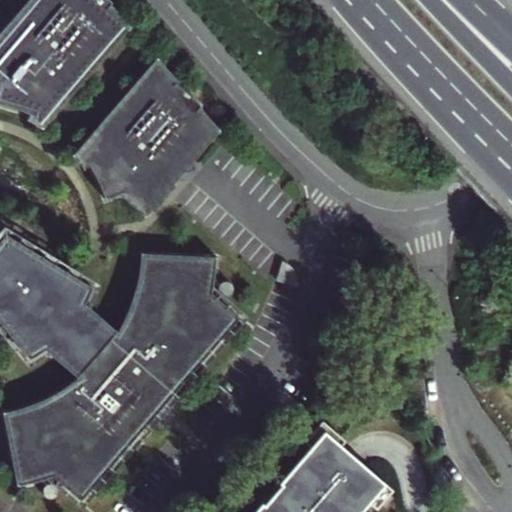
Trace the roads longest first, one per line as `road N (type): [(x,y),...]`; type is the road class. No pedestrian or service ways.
road 1 (unclassified): [(423,209),(371,206),(329,182),(164,0)]
road 2 (trunk): [(347,0),(511,184)]
road 3 (trunk): [(374,0),(511,144)]
road 4 (unclassified): [(444,349),(460,448),(505,511)]
road 5 (unclassified): [(423,209),(444,349)]
road 6 (unclassified): [(511,472),(444,349)]
road 7 (unclassified): [(511,126),(463,190),(423,209)]
